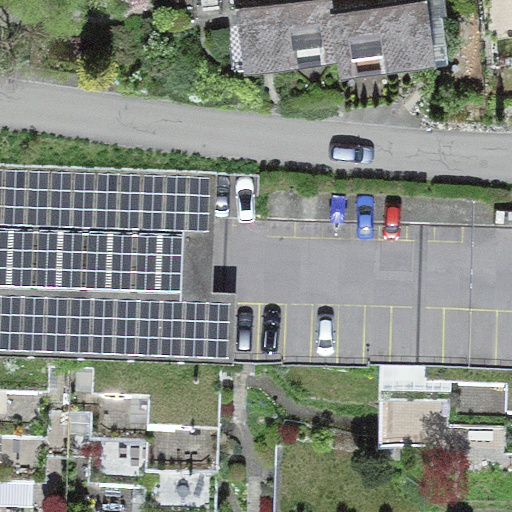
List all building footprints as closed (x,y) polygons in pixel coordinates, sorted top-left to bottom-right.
[(337,36),(331,0),(235,0),(243,49),(281,43),(337,36)] [(426,0),(331,0),(337,36),(339,53),(394,46),(432,40),(426,0)] [(114,30),(35,17),(28,59),(107,72),(114,30)] [(337,36),(281,43),(288,94),(343,86),(339,53),(337,36)] [(394,46),(339,53),(343,86),(345,102),(400,95),(394,46)] [(511,229),(218,220),(219,171),(0,164),(0,282),(73,285),(224,290),(222,343),(430,350),(430,323),(432,278),(511,280),(511,229)] [(511,280),(432,278),(430,323),(511,325),(511,280)] [(0,334),(72,337),(73,285),(0,282),(0,334)] [(73,285),(72,337),(222,343),(224,290),(73,285)] [(511,325),(430,323),(430,350),(427,419),(511,422),(511,325)] [(72,337),(0,334),(0,376),(72,379),(72,337)] [(222,343),(72,337),(72,379),(221,384),(222,343)] [(0,474),(68,477),(72,379),(0,376),(0,474)] [(217,509),(221,384),(72,379),(68,477),(166,481),(165,507),(217,509)] [(424,489),(425,442),(277,437),(276,484),(424,489)] [(511,445),(425,442),(424,489),(511,491),(511,445)] [(422,511),(424,489),(276,484),(274,511),(422,511)] [(511,511),(511,491),(424,489),(422,511),(511,511)]
